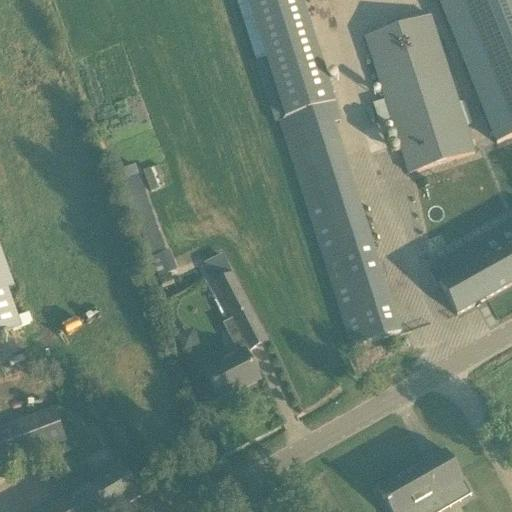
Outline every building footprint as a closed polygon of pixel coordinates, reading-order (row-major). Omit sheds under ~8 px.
[(242,0),(262,61),(253,64),(252,64),(272,125),(279,123),(346,331),(352,350),(400,335),(333,126),(339,124),(299,0),(242,0)] [(511,0),(434,0),(493,147),(511,139),(511,0)] [(388,122),(406,177),(473,155),(429,18),(362,40),(382,102),(371,106),(377,125),(388,122)] [(175,272),(168,252),(164,253),(135,174),(119,180),(155,279),(175,272)] [(456,318),(511,286),(511,222),(461,251),(470,269),(447,282),(439,286),(456,318)] [(29,325),(26,316),(16,320),(6,292),(14,289),(0,250),(0,337),(19,330),(19,329),(29,325)] [(202,265),(230,321),(247,354),(267,343),(231,276),(230,276),(220,256),(202,265)] [(203,372),(210,385),(219,403),(259,383),(242,352),(203,372)] [(0,376),(0,416),(40,406),(30,369),(0,376)] [(0,428),(0,469),(66,443),(52,408),(0,428)] [(97,428),(115,460),(134,450),(116,418),(97,428)] [(438,511),(432,502),(463,484),(445,454),(377,492),(388,511),(438,511)] [(45,511),(118,511),(140,499),(120,466),(94,482),(86,468),(56,485),(65,500),(45,511)]
